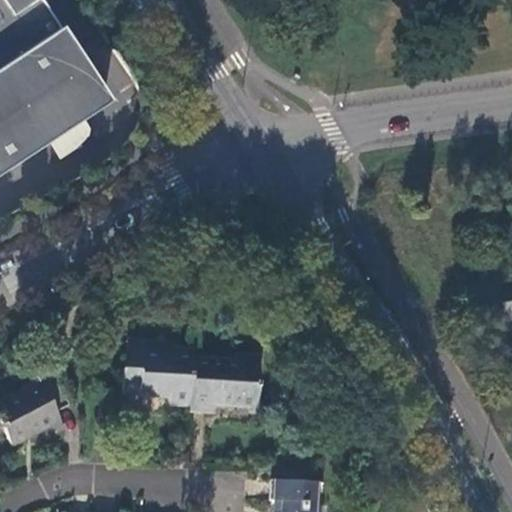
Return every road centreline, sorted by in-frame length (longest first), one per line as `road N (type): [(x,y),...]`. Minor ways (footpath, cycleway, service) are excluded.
road 1 (secondary): [(261,152),(474,511)]
road 2 (tertiary): [(0,284),(261,152)]
road 3 (tertiary): [(261,152),(511,105)]
road 4 (residential): [(10,511),(70,480),(226,491),(225,511)]
road 5 (secondary): [(164,0),(261,152)]
